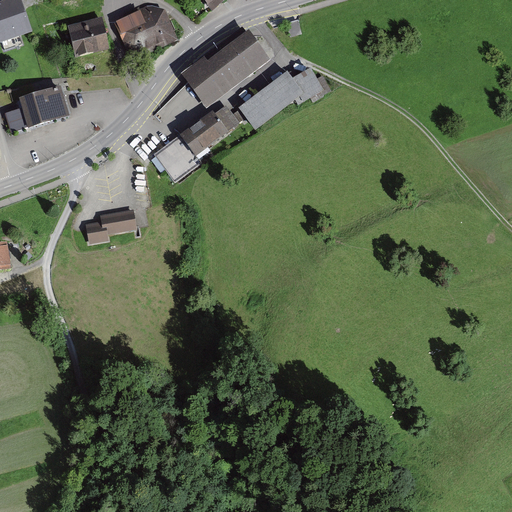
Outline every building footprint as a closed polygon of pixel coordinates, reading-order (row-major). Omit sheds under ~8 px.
[(14,0),(0,5),(0,41),(1,44),(44,29),(33,0),(14,0)] [(197,0),(210,16),(231,0),(197,0)] [(136,60),(178,40),(166,12),(149,7),(116,23),(127,47),(130,46),(136,60)] [(112,52),(103,20),(66,30),(75,63),(112,52)] [(245,31),(183,79),(207,110),(269,63),(245,31)] [(293,80),(288,73),(239,110),(256,131),(300,98),(304,104),(324,92),(311,70),(293,80)] [(60,87),(18,101),(28,131),(70,117),(60,87)] [(239,125),(224,105),(155,157),(175,183),(199,166),(193,159),(239,125)] [(108,236),(137,231),(134,212),(101,218),(103,224),(87,227),(90,246),(109,242),(108,236)] [(0,275),(10,274),(6,242),(0,242),(0,275)]
